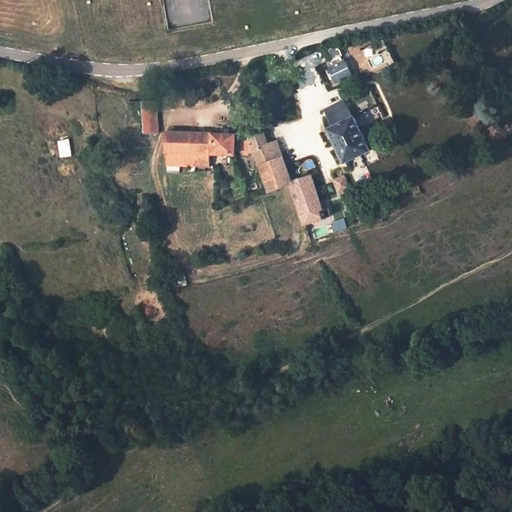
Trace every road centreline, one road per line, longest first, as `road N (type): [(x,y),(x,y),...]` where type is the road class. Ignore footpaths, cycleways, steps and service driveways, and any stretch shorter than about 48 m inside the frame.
road 1 (unclassified): [(495,0),(154,71),(0,56)]
road 2 (track): [(511,251),(274,366),(164,439)]
road 3 (unknown): [(132,71),(218,114),(255,87),(262,49)]
road 4 (unknown): [(297,43),(323,183)]
